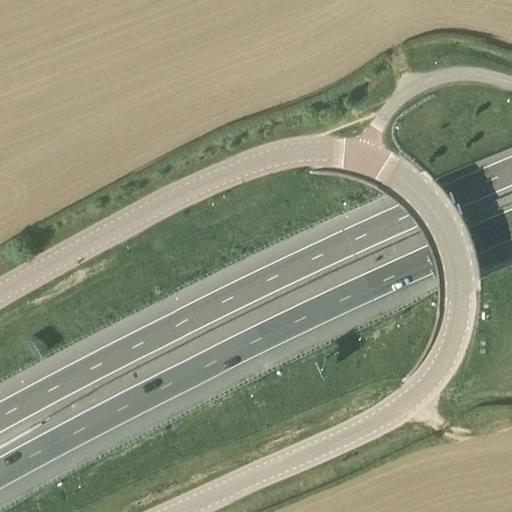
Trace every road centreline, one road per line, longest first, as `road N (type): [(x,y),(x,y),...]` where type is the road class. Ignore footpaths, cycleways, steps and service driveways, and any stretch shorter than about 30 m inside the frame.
road 1 (unclassified): [(181,511),(335,443),(431,383),(454,334),(462,276),(426,198),(405,177),(354,153),(278,153),(0,297)]
road 2 (motorway): [(0,475),(333,308),(511,231)]
road 3 (motorway): [(511,176),(251,290),(0,418)]
